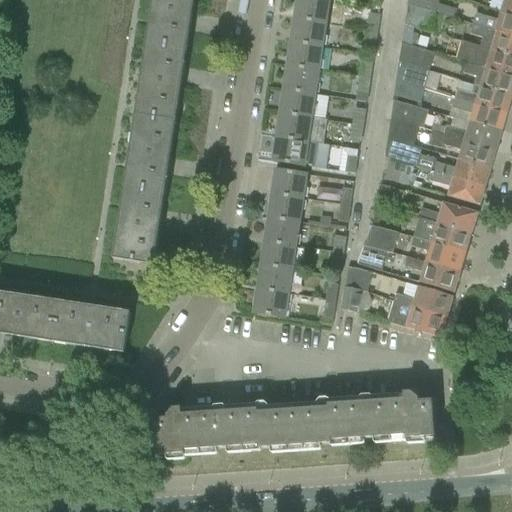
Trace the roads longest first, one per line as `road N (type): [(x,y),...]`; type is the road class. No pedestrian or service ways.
road 1 (unclassified): [(0,385),(126,399),(170,359),(199,313),(217,254),(252,0)]
road 2 (secondary): [(511,481),(57,511)]
